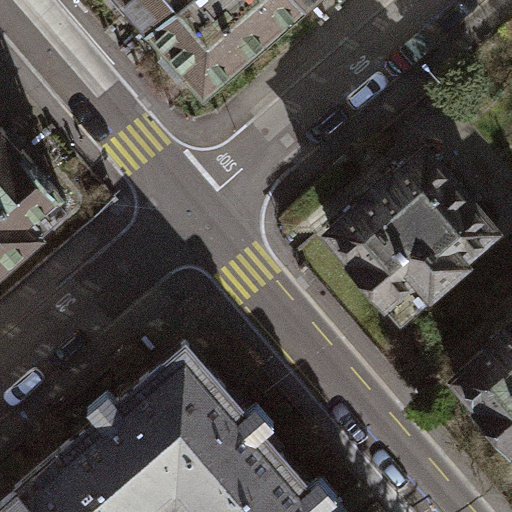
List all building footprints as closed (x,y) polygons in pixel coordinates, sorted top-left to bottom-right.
[(128,0),(146,21),(171,0),(128,0)] [(302,0),(171,0),(146,21),(174,54),(201,86),(302,0)] [(0,257),(37,227),(25,213),(54,189),(37,168),(1,126),(0,126),(0,257)] [(394,308),(489,225),(417,142),(371,182),(322,225),(394,308)] [(511,448),(511,314),(497,327),(445,371),(511,448)] [(89,502),(98,511),(210,511),(281,450),(261,426),(272,416),(256,397),(244,407),(206,362),(196,369),(171,369),(161,359),(119,397),(107,384),(87,401),(97,413),(58,448),(98,494),(89,502)] [(98,494),(58,448),(0,495),(0,511),(98,511),(89,502),(98,494)] [(281,450),(210,511),(334,511),(326,503),(338,492),(318,470),(307,479),(281,450)]
